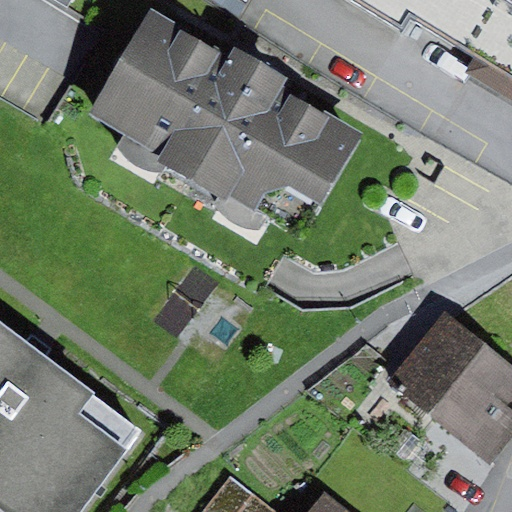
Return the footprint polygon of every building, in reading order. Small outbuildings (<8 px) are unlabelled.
[(30,0),(57,17),(67,0),(30,0)] [(511,0),(472,0),(511,24),(511,0)] [(229,61),(153,17),(97,114),(164,152),(159,161),(227,199),(230,194),(257,209),(267,192),(289,187),(322,206),(362,136),(280,89),(286,78),(236,49),(229,61)] [(511,399),(511,367),(445,314),(395,377),(410,389),(404,396),(491,465),(511,439),(511,409),(507,406),(511,399)] [(35,353),(0,327),(0,505),(9,511),(77,511),(139,429),(35,353)] [(276,511),(232,478),(206,511),(276,511)] [(349,511),(325,493),(309,511),(349,511)]
